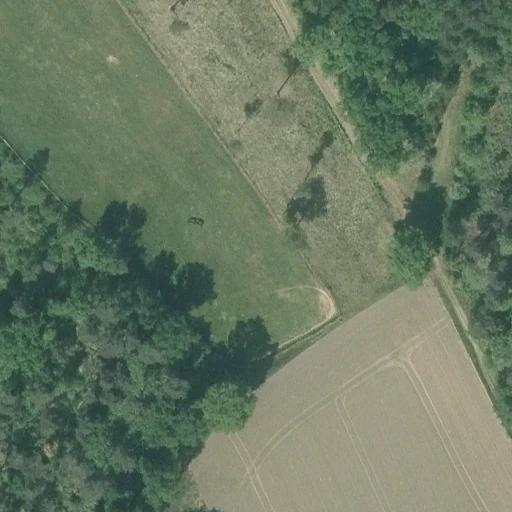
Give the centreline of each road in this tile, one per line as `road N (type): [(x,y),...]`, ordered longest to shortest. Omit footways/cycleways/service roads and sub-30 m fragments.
road 1 (track): [(511,411),(286,0)]
road 2 (track): [(205,511),(263,412),(445,278)]
